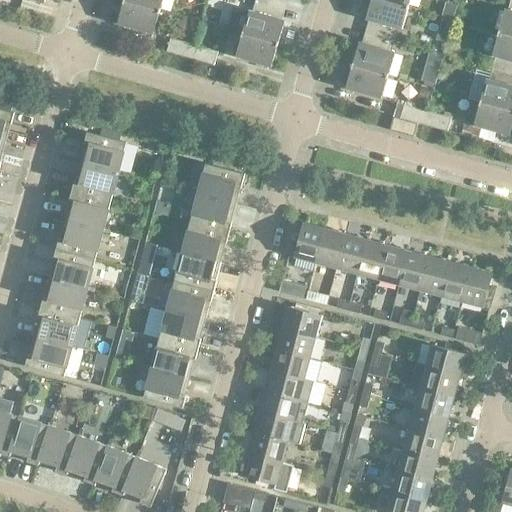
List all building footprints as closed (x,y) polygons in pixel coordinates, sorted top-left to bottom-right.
[(159,11),(124,0),(117,23),(153,34),(159,11)] [(123,0),(124,0),(159,11),(162,0),(123,0)] [(279,7),(255,0),(254,0),(251,12),(248,11),(242,33),(277,44),(284,21),(276,19),(279,7)] [(407,7),(385,0),(370,0),(365,19),(373,21),(370,33),(394,40),(398,28),(401,29),(407,7)] [(511,0),(509,0),(507,10),(504,10),(498,33),(511,36),(511,0)] [(445,3),(441,16),(452,19),(456,6),(445,3)] [(277,44),(242,33),(235,56),(270,67),(277,44)] [(394,40),(370,33),(366,45),(358,42),(351,65),(387,76),(394,53),(391,52),(394,40)] [(511,36),(498,33),(491,56),(495,56),(492,68),(511,73),(511,36)] [(170,38),(166,52),(190,58),(193,45),(170,38)] [(217,52),(193,45),(190,58),(213,65),(217,52)] [(428,54),(424,67),(438,71),(442,58),(428,54)] [(387,76),(351,65),(345,88),(380,98),(387,76)] [(206,75),(214,77),(216,70),(208,68),(206,75)] [(511,73),(492,68),(488,80),(485,79),(479,102),(511,110),(511,73)] [(419,87),(415,98),(428,101),(431,91),(419,87)] [(511,123),(511,110),(479,102),(473,125),(509,135),(511,123)] [(399,118),(417,123),(423,125),(427,111),(403,105),(399,118)] [(0,109),(0,141),(5,143),(10,124),(11,124),(14,113),(0,109)] [(451,118),(427,111),(423,125),(447,131),(451,118)] [(399,118),(393,116),(389,130),(413,137),(417,123),(399,118)] [(84,144),(79,162),(118,172),(126,143),(87,132),(83,144),(84,144)] [(118,172),(79,162),(74,181),(71,191),(110,201),(118,172)] [(205,164),(197,193),(235,204),(240,185),(241,185),(244,174),(205,164)] [(110,201),(71,191),(68,202),(69,202),(64,220),(102,230),(110,201)] [(235,204),(197,193),(189,223),(228,233),(231,222),(230,222),(235,204)] [(156,201),(153,213),(168,216),(171,205),(156,201)] [(102,230),(64,220),(59,239),(58,238),(55,249),(95,260),(102,230)] [(228,233),(189,223),(181,252),(220,262),(225,243),(226,243),(228,233)] [(294,257),(315,263),(324,229),(303,223),(294,257)] [(345,234),(324,229),(315,263),(336,268),(345,234)] [(366,240),(345,234),(336,268),(357,274),(366,240)] [(387,246),(366,240),(357,274),(378,279),(387,246)] [(408,251),(387,246),(378,279),(399,285),(408,251)] [(95,260),(55,249),(53,260),(48,279),(87,289),(95,260)] [(429,257),(408,251),(399,285),(420,290),(429,257)] [(220,262),(181,252),(174,281),(213,291),(216,280),(215,280),(220,262)] [(449,262),(429,257),(420,290),(440,296),(449,262)] [(470,268),(449,262),(440,296),(461,302),(470,268)] [(492,273),(470,268),(461,302),(483,307),(492,273)] [(137,272),(130,299),(145,303),(152,276),(137,272)] [(87,289),(48,279),(44,297),(43,297),(40,307),(79,318),(87,289)] [(306,287),(281,280),(278,292),(302,299),(306,287)] [(213,291),(174,281),(166,310),(204,320),(209,302),(210,302),(213,291)] [(317,294),(315,302),(326,305),(328,297),(317,294)] [(340,300),(328,297),(326,305),(338,308),(340,300)] [(358,305),(356,313),(368,316),(370,308),(358,305)] [(79,318),(40,307),(37,318),(38,318),(33,337),(72,347),(79,318)] [(286,307),(281,328),(315,337),(320,316),(286,307)] [(204,320),(166,310),(158,339),(198,349),(200,339),(199,338),(204,320)] [(379,311),(377,319),(389,322),(391,314),(379,311)] [(403,317),(391,314),(389,322),(401,325),(403,317)] [(421,322),(419,330),(431,333),(433,325),(421,322)] [(107,325),(104,337),(113,340),(116,328),(107,325)] [(444,328),(433,325),(431,333),(442,336),(444,328)] [(458,327),(455,339),(479,346),(482,334),(458,327)] [(315,337),(281,328),(275,349),(309,358),(315,337)] [(72,347),(33,337),(28,355),(27,355),(24,366),(64,377),(72,347)] [(362,337),(359,349),(367,351),(370,340),(362,337)] [(198,349),(158,339),(151,368),(189,378),(194,360),(195,360),(198,349)] [(383,343),(376,341),(373,353),(380,355),(383,343)] [(431,345),(425,367),(459,376),(464,354),(431,345)] [(117,346),(114,358),(126,361),(128,353),(125,348),(117,346)] [(309,358),(275,349),(270,370),(303,379),(309,358)] [(367,351),(359,349),(356,361),(364,363),(367,351)] [(95,353),(92,365),(105,368),(108,357),(95,353)] [(380,355),(373,353),(370,364),(377,366),(380,355)] [(459,376),(425,367),(419,387),(453,396),(459,376)] [(189,378),(151,368),(143,398),(182,408),(185,397),(184,396),(189,378)] [(303,379),(270,370),(264,391),(298,400),(303,379)] [(114,377),(112,386),(120,389),(123,379),(114,377)] [(351,379),(348,391),(356,393),(359,381),(351,379)] [(372,385),(365,383),(362,394),(369,396),(372,385)] [(453,396),(419,387),(414,408),(448,417),(453,396)] [(307,402),(298,400),(264,391),(259,412),(302,423),(307,402)] [(356,393),(348,391),(345,402),(353,404),(356,393)] [(369,396),(362,394),(358,406),(366,408),(369,396)] [(142,404),(139,416),(151,419),(154,407),(142,404)] [(158,408),(153,420),(164,424),(169,413),(158,408)] [(448,417),(414,408),(408,429),(442,438),(448,417)] [(21,409),(19,416),(20,417),(8,456),(9,456),(9,455),(27,461),(26,461),(37,465),(49,426),(48,426),(41,423),(22,417),(24,410),(21,409)] [(0,453),(8,456),(20,417),(19,416),(11,414),(0,410),(0,453)] [(304,424),(302,423),(259,412),(253,433),(287,442),(298,445),(304,424)] [(50,419),(48,426),(49,426),(37,465),(38,465),(38,464),(55,470),(55,471),(65,474),(78,436),(77,435),(70,433),(51,427),(54,420),(50,419)] [(340,421),(337,433),(345,435),(348,423),(340,421)] [(361,427),(354,425),(350,436),(358,438),(361,427)] [(80,429),(77,435),(78,436),(65,474),(66,475),(66,474),(83,480),(83,481),(93,484),(107,446),(106,446),(99,443),(80,436),(83,430),(80,429)] [(442,438),(408,429),(403,450),(436,459),(442,438)] [(287,442),(253,433),(247,454),(281,463),(287,442)] [(345,435),(337,433),(334,444),(342,446),(345,435)] [(358,438),(350,436),(347,448),(355,450),(358,438)] [(109,439),(106,446),(107,446),(93,484),(94,485),(95,484),(111,490),(111,491),(121,495),(136,457),(135,457),(128,454),(109,447),(112,440),(109,439)] [(138,450),(135,457),(136,457),(121,495),(122,495),(123,495),(139,502),(150,507),(166,469),(156,465),(138,458),(141,451),(138,450)] [(436,459),(403,450),(397,471),(431,480),(436,459)] [(293,466),(281,463),(247,454),(242,475),(274,484),(273,490),(286,493),(293,466)] [(329,463),(326,474),(334,476),(337,465),(329,463)] [(350,468),(342,466),(339,478),(347,480),(350,468)] [(501,503),(511,505),(511,469),(510,469),(501,503)] [(431,480),(397,471),(392,492),(425,501),(431,480)] [(334,476),(326,474),(323,486),(330,488),(334,476)] [(347,480),(339,478),(336,490),(344,492),(347,480)] [(255,491),(227,484),(222,502),(250,509),(255,491)] [(422,511),(425,501),(392,492),(386,511),(422,511)]
